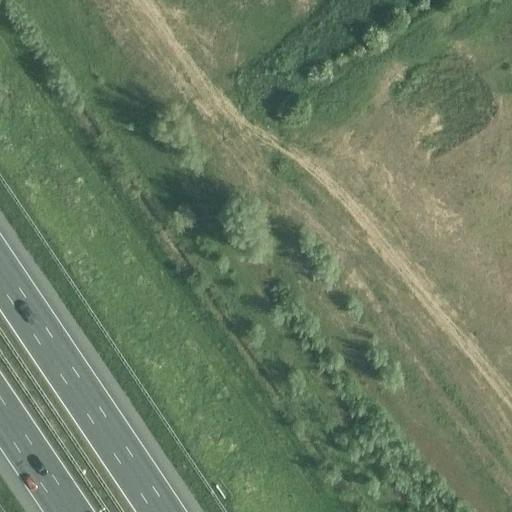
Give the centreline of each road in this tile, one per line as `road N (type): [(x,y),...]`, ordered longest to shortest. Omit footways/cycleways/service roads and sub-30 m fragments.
road 1 (motorway): [(159,511),(0,271)]
road 2 (motorway): [(0,409),(70,511)]
